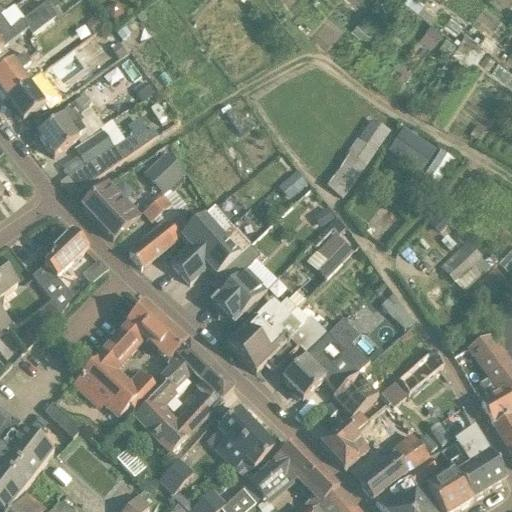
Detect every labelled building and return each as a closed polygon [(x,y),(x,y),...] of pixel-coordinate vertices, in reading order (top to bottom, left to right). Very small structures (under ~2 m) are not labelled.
[(62,18),(52,3),(21,26),(32,40),(62,18)] [(98,17),(88,25),(96,36),(107,28),(98,17)] [(0,54),(14,44),(0,24),(0,54)] [(429,47),(440,31),(430,24),(419,39),(429,47)] [(118,63),(126,57),(119,48),(118,47),(111,52),(118,63)] [(13,66),(13,65),(0,74),(0,94),(6,103),(40,78),(31,65),(30,65),(25,58),(13,66)] [(73,99),(63,85),(51,93),(40,78),(6,103),(23,125),(33,118),(38,124),(54,112),(73,99)] [(144,104),(154,96),(146,84),(135,91),(144,104)] [(84,99),(71,109),(74,112),(60,122),(54,112),(38,124),(45,134),(37,140),(54,162),(83,140),(68,121),(76,115),(80,121),(93,111),(84,99)] [(99,130),(110,150),(123,144),(111,123),(99,130)] [(347,156),(365,170),(388,136),(371,124),(360,140),(359,140),(347,156)] [(404,134),(390,154),(420,174),(433,154),(404,134)] [(78,195),(125,162),(115,150),(68,181),(78,195)] [(418,182),(433,191),(450,163),(435,154),(418,182)] [(161,200),(183,179),(166,161),(144,182),(161,200)] [(308,188),(297,175),(286,185),(297,197),(308,188)] [(112,245),(137,221),(105,189),(81,212),(112,245)] [(171,210),(162,200),(141,218),(150,228),(171,210)] [(213,212),(191,233),(180,243),(188,252),(170,269),(179,279),(231,231),(213,212)] [(320,232),(334,223),(327,212),(313,221),(320,232)] [(179,219),(166,229),(129,259),(140,274),(180,243),(191,233),(179,219)] [(315,252),(332,234),(340,225),(337,221),(311,248),(315,252)] [(215,281),(249,251),(231,231),(179,279),(188,289),(207,272),(215,281)] [(89,254),(70,236),(52,254),(56,258),(32,280),(52,305),(61,318),(72,301),(58,283),(89,254)] [(353,256),(335,238),(317,257),(329,268),(335,260),(341,267),(353,256)] [(459,284),(484,260),(469,244),(443,268),(459,284)] [(233,329),(246,315),(266,295),(245,275),(260,260),(249,251),(215,281),(226,292),(211,308),(217,314),(217,323),(226,323),(233,329)] [(108,274),(98,264),(83,276),(92,286),(107,275),(108,274)] [(0,337),(6,333),(12,329),(0,312),(0,305),(17,292),(0,269),(0,337)] [(483,305),(491,297),(494,294),(500,302),(510,291),(494,272),(483,282),(473,291),(483,305)] [(379,309),(391,322),(402,313),(390,299),(379,309)] [(242,366),(269,338),(275,332),(297,310),(288,301),(281,308),(274,301),(225,349),(242,366)] [(145,345),(169,367),(186,349),(143,309),(124,329),(96,360),(98,362),(115,377),(118,373),(145,345)] [(275,332),(269,338),(242,366),(255,379),(266,368),(273,374),(297,349),(307,360),(327,340),(328,340),(320,331),(310,324),(297,310),(275,332)] [(479,319),(455,332),(455,333),(463,346),(486,333),(479,319)] [(325,326),(320,331),(328,340),(334,334),(325,326)] [(304,362),(282,384),(302,405),(325,383),(329,388),(338,397),(359,378),(368,370),(351,352),(349,349),(342,356),(327,340),(307,360),(304,362)] [(498,397),(480,407),(491,430),(511,419),(511,417),(511,402),(511,401),(511,400),(511,375),(508,370),(510,368),(504,358),(491,340),(468,353),(498,397)] [(188,350),(168,370),(169,371),(159,382),(165,388),(160,393),(157,396),(136,416),(131,421),(156,446),(173,429),(178,424),(165,411),(178,399),(175,395),(192,379),(200,387),(213,375),(188,350)] [(432,356),(398,387),(396,385),(381,396),(392,411),(408,399),(410,401),(442,372),(432,356)] [(160,393),(139,373),(129,384),(118,373),(115,377),(98,362),(73,389),(100,413),(103,409),(118,422),(129,410),(136,416),(157,396),(160,393)] [(201,411),(210,421),(220,410),(218,408),(232,394),(213,375),(200,387),(195,392),(201,399),(199,402),(204,408),(201,411)] [(330,404),(349,425),(350,426),(379,400),(359,378),(338,397),(330,404)] [(199,402),(178,424),(173,429),(186,441),(189,443),(210,421),(201,411),(204,408),(199,402)] [(338,414),(331,406),(323,413),(331,421),(338,414)] [(44,416),(49,421),(73,443),(81,436),(56,412),(52,408),(44,416)] [(0,511),(10,511),(24,495),(53,458),(24,435),(25,435),(0,414),(0,511)] [(224,467),(257,435),(238,415),(216,437),(206,447),(214,455),(213,456),(224,467)] [(511,421),(511,419),(491,430),(508,460),(511,459),(511,460),(511,421)] [(47,427),(39,420),(31,429),(39,436),(47,427)] [(345,474),(357,464),(359,462),(350,453),(361,444),(345,426),(321,448),(345,474)] [(186,441),(173,429),(156,446),(169,459),(186,441)] [(452,475),(455,480),(472,507),(505,487),(474,434),(453,447),(461,460),(448,469),(452,475)] [(249,478),(274,453),(257,435),(224,467),(233,476),(234,476),(237,479),(244,472),(249,478)] [(392,461),(358,488),(373,505),(406,480),(428,462),(410,439),(389,456),(392,461)] [(350,453),(359,462),(362,460),(370,453),(369,453),(361,444),(350,453)] [(294,448),(249,489),(262,503),(284,484),(291,491),(291,492),(296,488),(312,505),(318,511),(319,511),(337,496),(294,448)] [(406,480),(407,482),(415,492),(438,475),(428,462),(406,480)] [(194,477),(178,463),(157,488),(172,501),(194,477)] [(425,492),(437,511),(463,511),(472,507),(455,480),(452,475),(425,492)] [(417,495),(415,492),(407,482),(375,507),(379,511),(424,511),(413,497),(417,495)] [(211,494),(193,511),(222,511),(226,509),(211,494)] [(44,511),(41,508),(24,495),(10,511),(70,511),(69,510),(73,506),(67,499),(54,511),(44,511)] [(251,511),(255,509),(242,495),(226,509),(222,511),(251,511)] [(325,507),(319,511),(352,511),(338,495),(337,496),(325,507)] [(145,511),(147,511),(135,500),(124,511),(145,511)]
